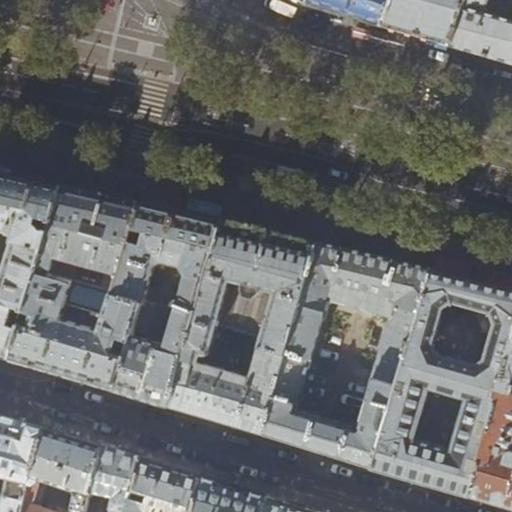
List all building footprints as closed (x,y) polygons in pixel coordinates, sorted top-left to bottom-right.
[(394,0),(309,0),(307,3),(347,15),(385,25),(394,0)] [(449,44),(465,0),(394,0),(385,25),(417,35),(449,44)] [(511,0),(465,0),(449,44),(486,55),(511,62),(511,0)] [(32,178),(0,170),(0,228),(15,232),(0,282),(0,350),(11,354),(38,268),(62,185),(32,178)] [(133,201),(62,185),(38,268),(75,280),(81,261),(107,268),(101,288),(116,291),(140,203),(133,201)] [(189,199),(185,213),(218,221),(222,206),(189,199)] [(182,212),(140,203),(116,291),(144,300),(135,328),(148,332),(157,303),(145,299),(154,267),(163,269),(166,261),(183,265),(187,273),(180,300),(176,299),(175,303),(179,304),(168,343),(134,333),(116,385),(137,391),(170,401),(221,221),(218,221),(185,213),(182,212)] [(218,415),(264,429),(317,244),(309,242),(221,221),(170,401),(218,415)] [(375,462),(430,271),(422,269),(373,257),(317,244),(264,429),(318,446),(375,462)] [(116,385),(134,333),(135,328),(144,300),(116,291),(101,288),(75,280),(38,268),(11,354),(78,374),(116,385)] [(409,472),(469,490),(511,338),(511,289),(478,282),(430,271),(375,462),(409,472)] [(511,338),(469,490),(511,503),(511,338)] [(3,511),(23,511),(44,429),(24,423),(0,415),(0,474),(11,477),(3,511)] [(102,445),(73,437),(44,429),(23,511),(85,511),(88,499),(102,445)] [(127,511),(142,457),(124,451),(102,445),(88,499),(95,501),(98,492),(114,496),(110,511),(127,511)] [(142,457),(127,511),(192,511),(203,476),(173,467),(142,457)] [(203,476),(192,511),(263,511),(268,496),(235,486),(203,476)] [(321,511),(295,504),(268,496),(263,511),(321,511)]
